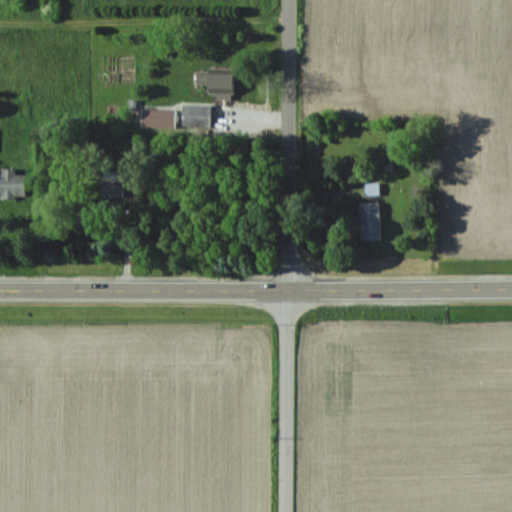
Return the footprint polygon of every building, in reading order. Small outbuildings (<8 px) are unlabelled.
[(236,69),(207,69),(207,97),(236,97),(236,69)] [(212,106),(181,106),(181,126),(212,126),(212,106)] [(0,167),(0,199),(16,199),(16,195),(26,195),(26,174),(17,174),(17,167),(0,167)] [(104,172),(104,197),(124,197),(123,171),(104,172)] [(366,183),(366,195),(380,195),(380,183),(366,183)] [(361,203),(363,240),(382,239),(380,202),(361,203)]
